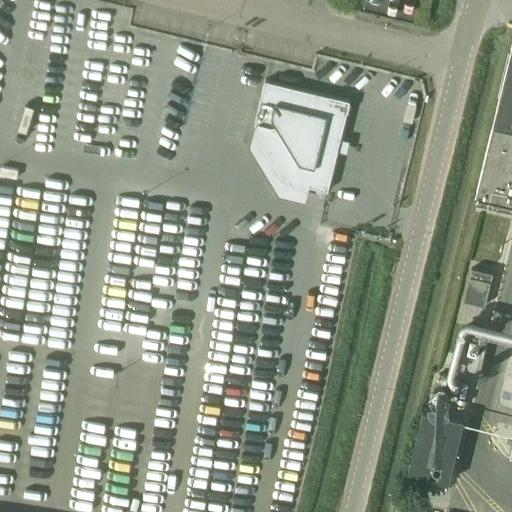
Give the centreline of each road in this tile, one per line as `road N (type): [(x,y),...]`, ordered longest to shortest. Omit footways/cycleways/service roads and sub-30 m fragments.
road 1 (tertiary): [(354,511),(459,67)]
road 2 (unclassified): [(183,0),(459,67)]
road 3 (unknown): [(511,322),(491,416),(493,439),(511,466)]
